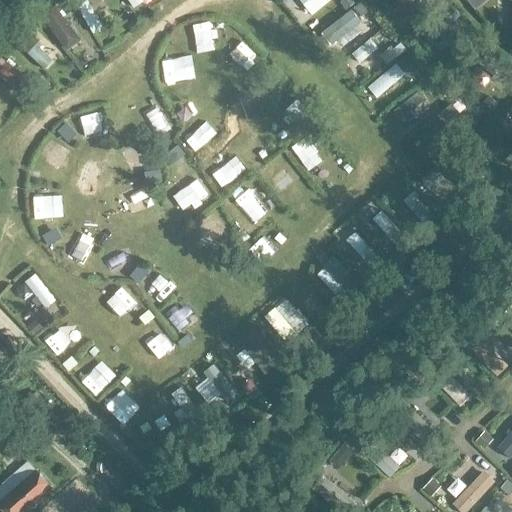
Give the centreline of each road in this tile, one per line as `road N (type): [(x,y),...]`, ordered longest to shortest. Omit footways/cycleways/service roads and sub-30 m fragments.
road 1 (track): [(152,511),(511,203)]
road 2 (track): [(0,257),(13,154),(43,114),(162,21),(223,0)]
